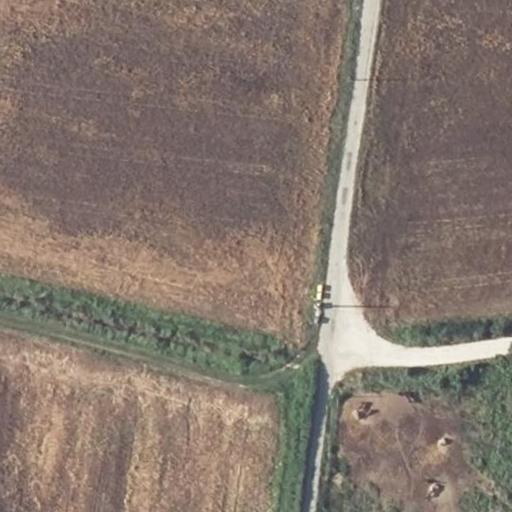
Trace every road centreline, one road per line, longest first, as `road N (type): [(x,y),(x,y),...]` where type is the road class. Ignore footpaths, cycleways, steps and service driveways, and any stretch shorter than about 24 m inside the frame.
road 1 (unclassified): [(377,0),(329,348)]
road 2 (track): [(0,318),(241,376),(267,378),(329,348)]
road 3 (unclassified): [(511,338),(329,348)]
road 4 (unclassified): [(329,348),(307,511)]
